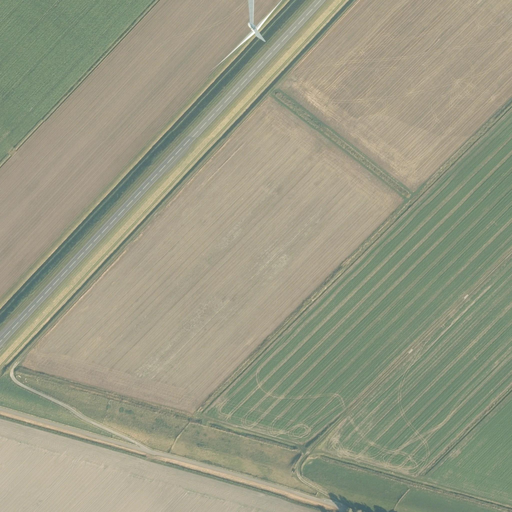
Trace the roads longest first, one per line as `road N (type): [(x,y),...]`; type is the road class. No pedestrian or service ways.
road 1 (track): [(143,451),(23,386),(12,372),(358,0)]
road 2 (trunk): [(0,341),(320,0)]
road 3 (track): [(0,301),(282,0)]
road 4 (track): [(344,507),(299,477),(301,460),(511,253)]
road 5 (unclassified): [(344,507),(0,409)]
